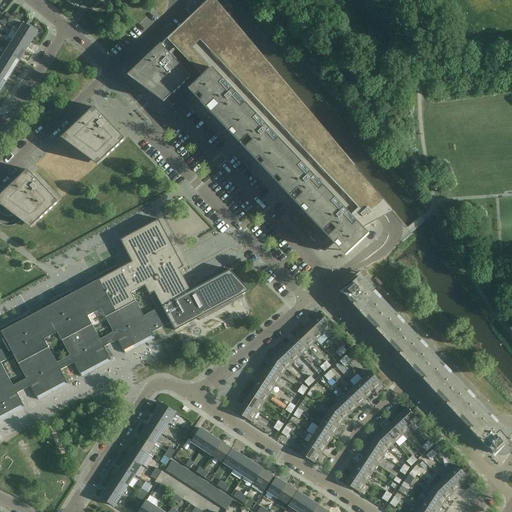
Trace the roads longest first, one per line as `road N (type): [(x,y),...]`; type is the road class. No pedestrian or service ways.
road 1 (unknown): [(390,238),(177,6)]
road 2 (residential): [(328,281),(174,114),(163,126)]
road 3 (residential): [(163,126),(152,137),(305,300)]
road 4 (residential): [(511,420),(500,417),(357,265)]
road 5 (residential): [(72,505),(150,387),(194,393)]
road 6 (residential): [(324,481),(194,393)]
road 7 (residential): [(0,175),(110,71)]
road 8 (residential): [(194,393),(305,300)]
road 9 (residential): [(497,481),(405,384)]
road 10 (residential): [(324,481),(361,424),(405,384)]
road 11 (residential): [(405,384),(319,291)]
